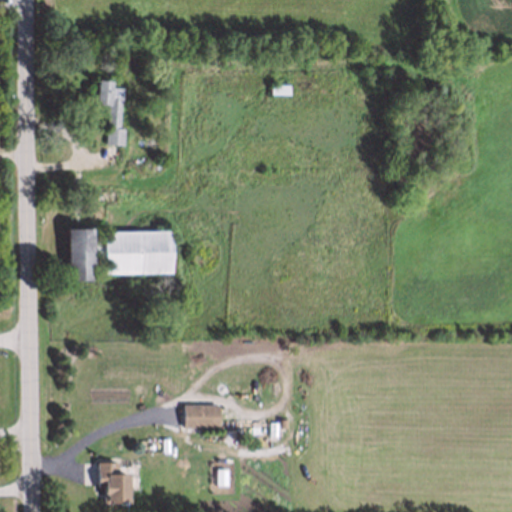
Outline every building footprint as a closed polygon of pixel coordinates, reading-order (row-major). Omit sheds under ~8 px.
[(105,81),(105,87),(116,88),(114,123),(118,124),(117,144),(101,143),(103,103),(93,103),(95,80),(105,81)] [(267,82),(286,82),(286,91),(267,90),(267,82)] [(97,231),(167,227),(168,269),(99,272),(97,231)] [(62,279),(63,229),(86,229),(86,279),(62,279)] [(182,401),(215,402),(214,423),(181,422),(182,401)] [(98,457),(115,457),(114,468),(126,469),(125,495),(105,495),(105,479),(97,479),(98,457)]
